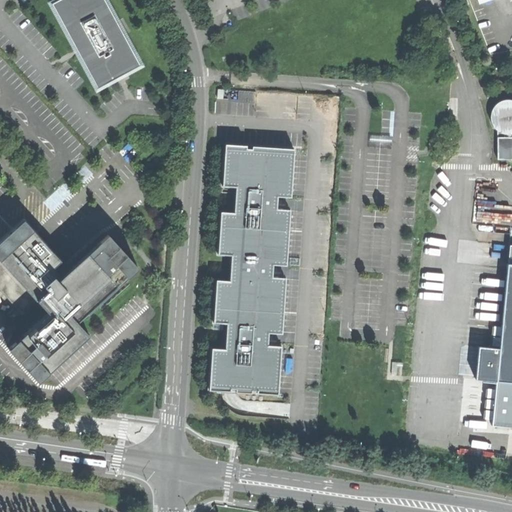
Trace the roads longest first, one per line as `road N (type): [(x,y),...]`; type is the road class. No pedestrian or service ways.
road 1 (residential): [(171,0),(189,54),(194,119),(170,467)]
road 2 (tertiary): [(357,497),(170,467)]
road 3 (residential): [(170,467),(135,433),(0,413)]
road 4 (tertiary): [(170,467),(0,443)]
road 5 (tertiary): [(511,510),(393,491),(357,497)]
